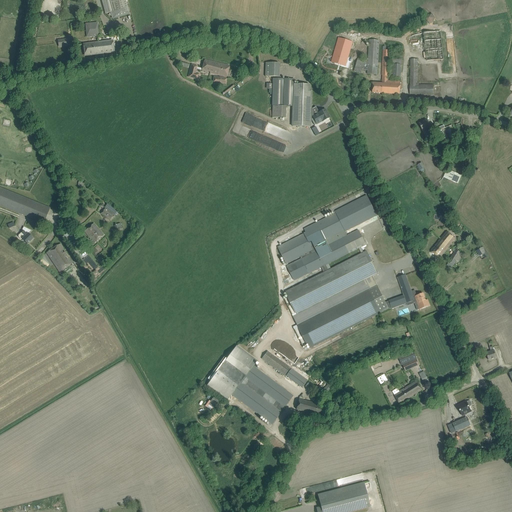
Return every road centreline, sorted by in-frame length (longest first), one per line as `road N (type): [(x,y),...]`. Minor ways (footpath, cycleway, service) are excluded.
road 1 (unclassified): [(345,113),(307,68),(229,36),(191,39),(16,88)]
road 2 (unclassified): [(479,381),(345,113)]
road 3 (unclassified): [(267,511),(313,434),(414,409),(479,381)]
road 4 (unclassified): [(16,88),(65,196),(55,230),(36,253)]
road 5 (unclassified): [(511,126),(430,108),(370,105),(345,113)]
